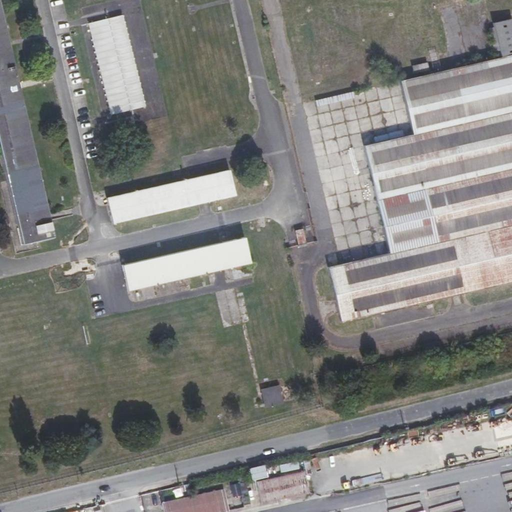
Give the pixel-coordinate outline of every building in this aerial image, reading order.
[(137,6),(135,0),(134,0),(121,3),(121,6),(122,10),(137,6)] [(16,221),(18,231),(49,223),(48,221),(47,215),(0,12),(0,152),(5,173),(7,181),(14,212),(16,221)] [(122,13),(87,22),(109,114),(144,106),(122,13)] [(473,290),(511,280),(511,21),(511,18),(492,22),(497,44),(491,45),(493,52),(498,50),(500,56),(399,80),(412,134),(363,145),(367,161),(388,252),(327,265),(328,269),(340,321),(384,311),(473,290)] [(413,73),(428,69),(426,62),(411,65),(413,73)] [(238,181),(235,169),(106,198),(109,210),(238,181)] [(208,201),(240,194),(238,181),(109,210),(112,223),(198,203),(208,201)] [(49,223),(18,231),(21,244),(52,237),(49,223)] [(305,243),(302,228),(294,230),(298,244),(305,243)] [(214,270),(234,266),(241,264),(250,262),(244,237),(121,265),(127,290),(141,287),(143,298),(154,296),(152,285),(214,270)] [(265,407),(282,403),(278,386),(261,389),(265,407)] [(262,466),(248,469),(250,481),(265,478),(262,466)] [(309,493),(304,472),(257,483),(261,504),(309,493)] [(192,497),(161,504),(163,511),(222,511),(228,511),(224,490),(192,497)]
